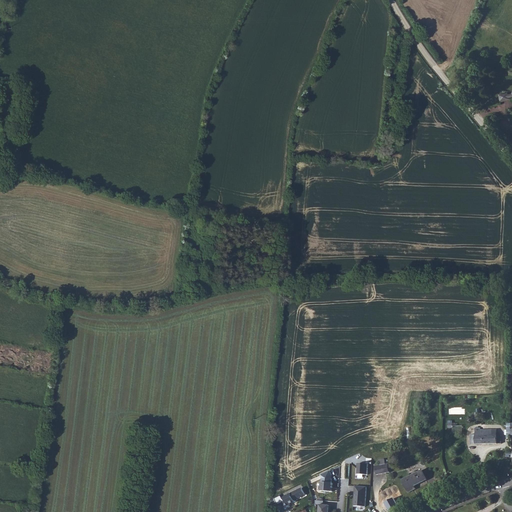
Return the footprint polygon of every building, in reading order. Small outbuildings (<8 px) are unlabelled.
[(471,445),(502,444),(502,436),(498,436),(493,436),(493,430),(481,430),(481,429),(480,429),(479,428),(479,427),(478,427),(477,427),(476,427),(476,428),(476,435),(471,436),(471,445)] [(377,475),(387,473),(386,466),(386,464),(385,460),(380,461),(380,465),(375,466),(377,475)] [(366,475),(367,464),(357,463),(356,474),(366,475)] [(403,480),(409,493),(414,491),(412,488),(415,487),(427,480),(423,471),(403,480)] [(320,478),(320,491),(331,491),(331,483),(330,483),(330,479),(320,478)] [(365,487),(354,486),(353,491),(355,491),(354,499),(353,498),(352,506),(364,506),(365,487)] [(283,506),(305,494),(301,488),(280,499),(278,495),(273,498),(277,506),(282,503),(283,506)] [(392,511),(400,508),(394,497),(385,503),(390,511),(392,511)] [(327,511),(328,509),(329,510),(330,505),(322,505),(323,501),(314,500),(314,504),(318,505),(317,511),(327,511)]
